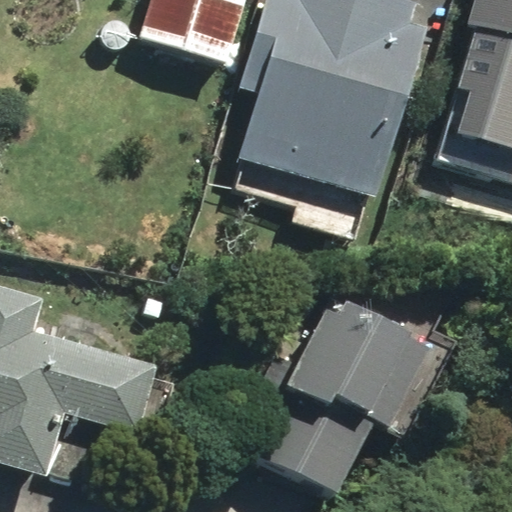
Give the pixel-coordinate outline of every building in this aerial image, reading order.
[(158,0),(147,36),(228,61),(247,0),(158,0)] [(412,0),(267,0),(241,88),(259,93),(240,156),(379,197),(430,27),(412,22),(419,2),(412,0)] [(511,0),(470,0),(430,160),(511,181),(511,0)] [(0,453),(50,470),(70,412),(139,435),(160,370),(38,330),(47,302),(0,286),(0,453)] [(369,472),(434,340),(335,292),(289,385),(281,382),(247,450),(338,495),(353,464),(369,472)]
